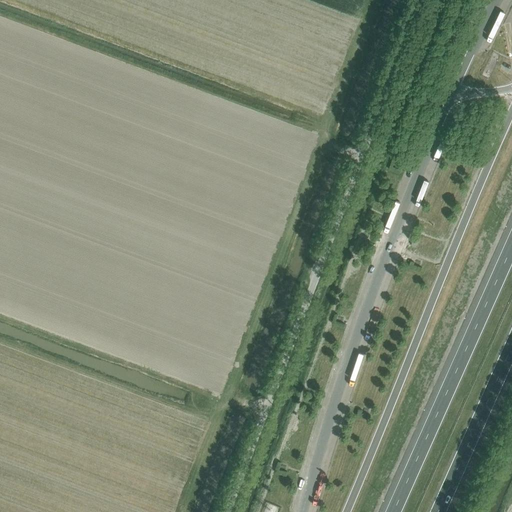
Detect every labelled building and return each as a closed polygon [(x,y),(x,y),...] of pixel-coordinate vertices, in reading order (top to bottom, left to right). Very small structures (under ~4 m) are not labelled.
[(484,0),(474,20),(479,22),(490,0),(484,0)] [(500,9),(486,39),(492,42),(506,11),(500,9)] [(408,222),(413,224),(424,193),(418,191),(408,222)] [(359,372),(363,360),(358,358),(354,370),(359,372)] [(343,423),(353,391),(347,389),(337,421),(343,423)]
